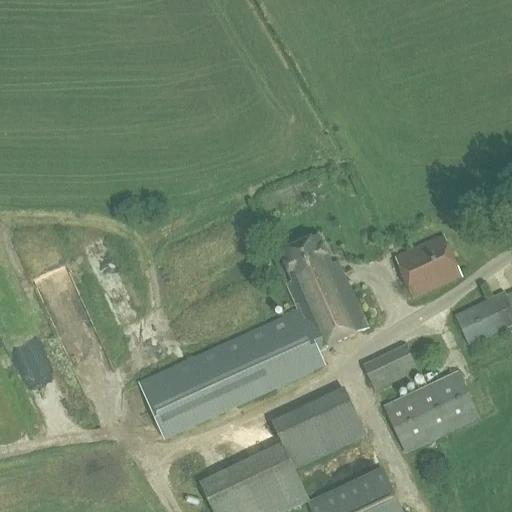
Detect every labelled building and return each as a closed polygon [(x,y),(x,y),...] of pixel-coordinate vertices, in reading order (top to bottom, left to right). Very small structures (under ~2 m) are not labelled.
[(396,260),(414,300),(463,279),(446,235),(396,260)] [(138,385),(164,444),(328,369),(320,352),(368,330),(337,263),(335,265),(322,238),(281,256),(293,284),(287,286),(298,311),(174,367),(138,385)] [(34,318),(2,245),(0,246),(0,268),(11,293),(1,297),(14,327),(34,318)] [(102,275),(110,294),(129,285),(121,267),(102,275)] [(455,317),(469,348),(509,329),(511,335),(511,306),(506,293),(455,317)] [(74,343),(85,378),(114,369),(102,333),(74,343)] [(365,368),(377,392),(419,372),(408,348),(365,368)] [(383,408),(406,456),(482,421),(459,372),(383,408)] [(274,426),(283,445),(199,485),(211,511),(288,511),(309,503),(295,472),(367,436),(345,393),(274,426)] [(308,505),(310,511),(400,511),(381,471),(308,505)]
